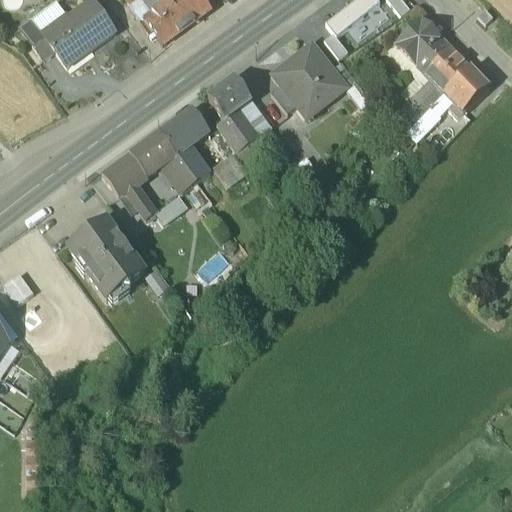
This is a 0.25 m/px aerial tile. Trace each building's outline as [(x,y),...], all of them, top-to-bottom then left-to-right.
[(120,0),(127,9),(140,0),(120,0)] [(167,7),(162,0),(147,0),(158,14),(167,7)] [(176,0),(167,7),(186,33),(210,15),(199,0),(176,0)] [(371,0),(364,0),(326,30),(334,40),(336,43),(379,10),(371,0)] [(397,0),(390,0),(385,4),(400,23),(409,15),(397,0)] [(43,41),(42,42),(53,58),(54,59),(55,58),(63,69),(87,51),(90,56),(114,38),(91,6),(43,41)] [(158,14),(143,25),(162,50),(186,33),(167,7),(158,14)] [(492,23),(484,14),(477,21),(485,30),(492,23)] [(421,23),(393,50),(408,65),(415,70),(433,52),(432,51),(441,43),(421,23)] [(43,41),(40,37),(28,46),(43,66),(53,58),(42,42),(43,41)] [(334,40),(323,47),(337,66),(347,59),(334,40)] [(433,52),(415,70),(424,79),(449,52),(441,43),(432,51),(433,52)] [(449,52),(424,79),(430,85),(431,85),(444,99),(445,100),(470,74),(449,52)] [(315,54),(291,73),(288,69),(272,82),(281,93),(297,113),(306,106),(316,118),(346,95),(331,76),(315,54)] [(415,70),(408,65),(403,70),(416,83),(400,98),(409,107),(430,85),(424,79),(415,70)] [(339,69),(331,76),(363,114),(371,108),(339,69)] [(470,74),(445,100),(452,107),(463,119),(463,118),(464,119),(489,94),(470,74)] [(251,107),(234,84),(206,104),(223,128),(238,116),(251,107)] [(444,99),(431,85),(409,107),(393,123),(407,138),(444,99)] [(281,93),(272,100),(288,120),(297,113),(281,93)] [(444,99),(407,138),(416,148),(440,123),(438,122),(452,107),(445,100),(444,99)] [(190,116),(160,138),(176,162),(189,152),(206,140),(190,116)] [(223,128),(218,131),(237,159),(258,144),(238,116),(223,128)] [(160,138),(129,160),(145,184),(163,171),(176,162),(160,138)] [(209,180),(189,152),(176,162),(196,189),(208,181),(209,180)] [(129,160),(101,181),(118,204),(125,198),(134,192),(145,184),(129,160)] [(233,161),(214,176),(226,193),(245,179),(233,161)] [(176,162),(163,171),(183,199),(196,189),(176,162)] [(208,181),(196,189),(206,202),(217,194),(208,181)] [(154,220),(134,192),(125,198),(145,226),(154,220)] [(144,279),(107,228),(94,237),(85,236),(84,244),(68,255),(79,270),(82,267),(89,278),(86,280),(105,306),(121,295),(129,296),(130,288),(144,279)] [(167,294),(155,278),(146,285),(157,301),(167,294)] [(18,280),(2,292),(16,311),(33,300),(18,280)] [(32,311),(19,320),(29,333),(45,321),(42,317),(38,319),(32,311)] [(38,511),(37,438),(24,438),(25,511),(38,511)]
